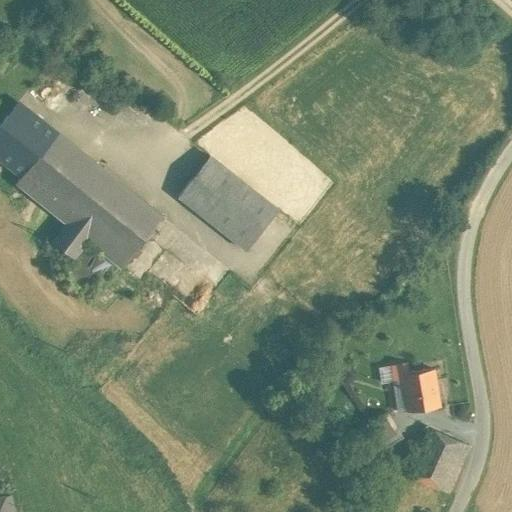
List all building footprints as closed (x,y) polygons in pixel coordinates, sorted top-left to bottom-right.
[(88,21),(64,42),(74,54),(98,33),(88,21)] [(56,132),(18,102),(0,124),(0,155),(22,174),(56,132)] [(161,217),(56,132),(22,174),(18,180),(68,220),(53,241),(74,257),(89,237),(115,258),(123,264),(161,217)] [(278,209),(210,155),(178,195),(246,249),(278,209)] [(74,257),(62,273),(88,292),(115,258),(89,237),(74,257)] [(433,368),(407,372),(406,361),(392,364),(395,380),(393,380),(398,411),(408,409),(408,410),(439,405),(433,368)] [(387,418),(368,430),(375,442),(394,430),(387,418)] [(469,444),(425,425),(404,472),(448,492),(469,444)] [(358,455),(345,470),(357,480),(370,465),(358,455)] [(0,496),(0,511),(14,511),(10,494),(0,496)]
